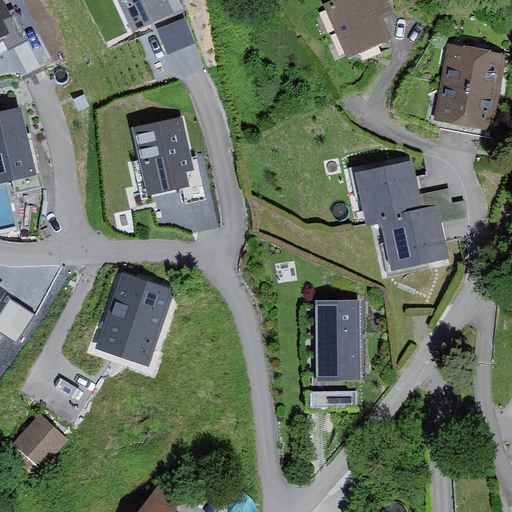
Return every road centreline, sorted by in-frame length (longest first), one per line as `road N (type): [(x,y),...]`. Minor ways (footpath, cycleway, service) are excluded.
road 1 (residential): [(434,351),(300,511)]
road 2 (residential): [(468,288),(487,321),(483,382),(511,479)]
road 3 (residential): [(434,351),(447,400),(445,511)]
